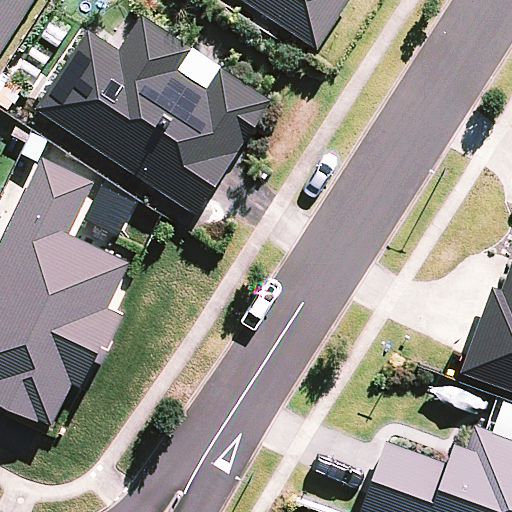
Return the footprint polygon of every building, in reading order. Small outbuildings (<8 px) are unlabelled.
[(0,0),(0,50),(32,0),(0,0)] [(239,0),(316,49),(347,0),(239,0)] [(88,32),(35,111),(192,216),(268,102),(263,99),(218,69),(205,89),(176,70),(189,50),(141,18),(118,52),(88,32)] [(89,184),(39,160),(0,242),(0,405),(36,422),(37,420),(49,425),(68,385),(86,393),(123,315),(105,307),(126,263),(65,234),(89,184)] [(511,261),(510,261),(499,292),(488,288),(457,373),(511,393),(511,261)] [(511,511),(511,439),(485,429),(472,425),(464,448),(450,443),(443,463),(385,443),(360,511),(511,511)]
